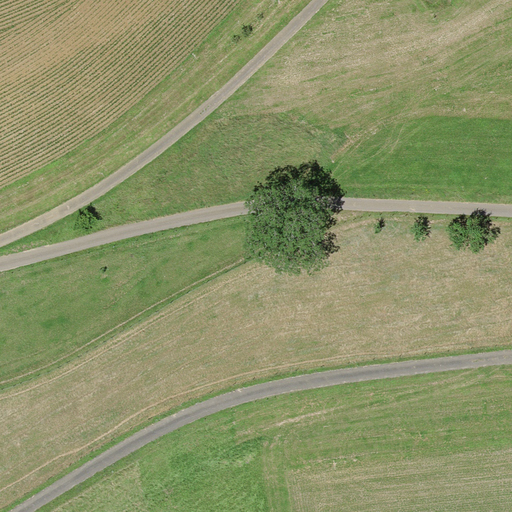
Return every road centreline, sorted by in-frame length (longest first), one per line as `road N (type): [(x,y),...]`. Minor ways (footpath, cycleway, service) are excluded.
road 1 (track): [(511,355),(248,395),(141,440),(24,511)]
road 2 (track): [(0,244),(92,206),(196,132),(332,0)]
